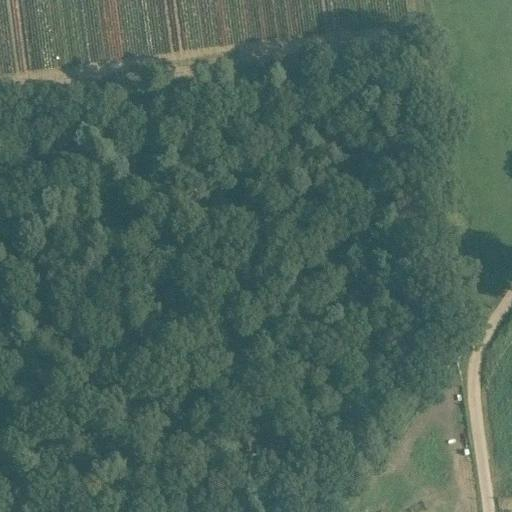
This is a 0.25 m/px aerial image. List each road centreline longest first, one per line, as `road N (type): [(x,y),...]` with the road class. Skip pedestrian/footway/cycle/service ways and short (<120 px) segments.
road 1 (track): [(426,0),(468,351)]
road 2 (track): [(468,351),(490,511)]
